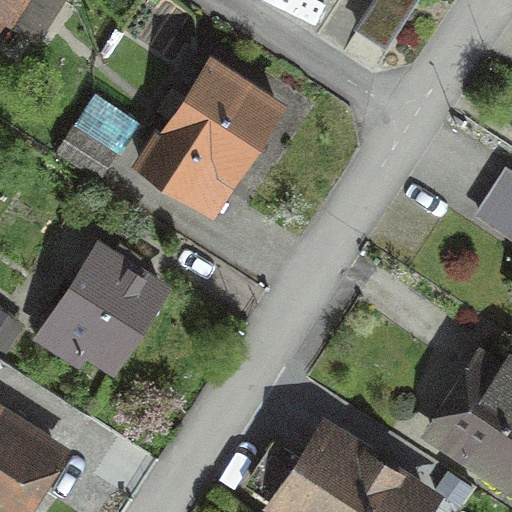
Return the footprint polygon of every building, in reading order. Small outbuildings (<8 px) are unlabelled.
[(0,0),(0,14),(14,23),(29,0),(0,0)] [(278,107),(208,61),(140,164),(211,210),(278,107)] [(114,153),(72,126),(57,149),(99,176),(114,153)] [(511,249),(511,188),(499,180),(471,224),(511,249)] [(41,336),(78,359),(86,345),(113,362),(161,288),(98,247),(41,336)] [(0,335),(9,322),(0,316),(0,335)] [(508,477),(511,472),(511,379),(481,359),(435,429),(508,477)] [(15,511),(57,449),(0,412),(0,508),(5,511),(15,511)] [(325,430),(279,502),(294,511),(416,511),(427,496),(325,430)]
